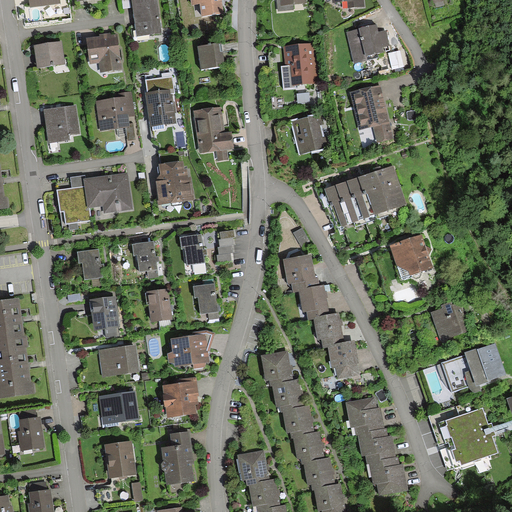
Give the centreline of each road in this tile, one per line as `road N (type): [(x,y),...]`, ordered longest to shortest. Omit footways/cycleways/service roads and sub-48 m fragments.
road 1 (residential): [(81,511),(3,0)]
road 2 (residential): [(257,190),(288,195),(346,284),(434,485)]
road 3 (residential): [(219,511),(216,413),(249,291),(257,190)]
road 4 (residential): [(257,190),(244,0)]
